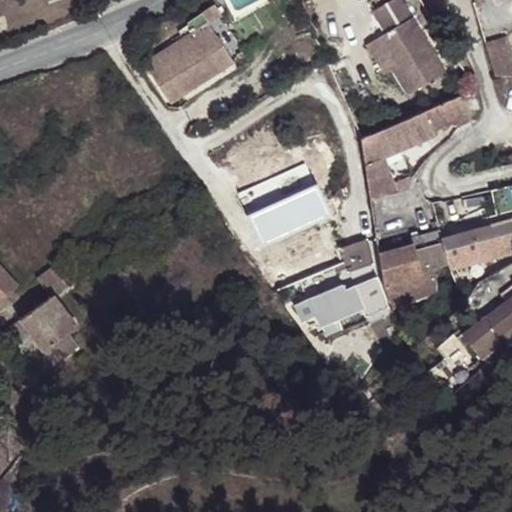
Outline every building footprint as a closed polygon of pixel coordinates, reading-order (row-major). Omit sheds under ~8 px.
[(401,0),(392,0),(373,12),(386,34),(412,19),(401,0)] [(210,25),(222,45),(234,37),(222,18),(210,25)] [(444,74),(412,19),(386,34),(380,38),(396,67),(392,70),(406,96),(444,74)] [(146,62),(159,84),(222,45),(210,25),(208,22),(146,62)] [(396,67),(380,38),(367,45),(384,75),(392,70),(396,67)] [(511,65),(506,41),(483,48),(491,77),(511,78),(511,65)] [(222,45),(159,84),(169,100),(233,61),(222,45)] [(460,96),(424,110),(432,127),(467,113),(460,96)] [(432,127),(424,110),(361,138),(368,181),(390,172),(383,156),(435,135),(432,127)] [(370,198),(398,191),(397,189),(390,172),(368,181),(370,198)] [(278,255),(312,241),(310,237),(298,209),(259,228),(272,257),(278,255)] [(511,219),(491,226),(499,252),(511,247),(511,219)] [(491,226),(440,238),(447,264),(499,252),(491,226)] [(329,229),(310,237),(312,241),(319,256),(337,249),(329,229)] [(447,264),(440,238),(413,245),(421,271),(431,268),(447,264)] [(319,256),(312,241),(278,255),(284,270),(319,256)] [(378,254),(381,284),(421,274),(421,271),(413,245),(378,254)] [(284,270),(291,283),(343,263),(340,255),(337,249),(319,256),(284,270)] [(67,285),(66,282),(53,264),(35,277),(50,295),(52,293),(53,296),(61,289),(67,285)] [(0,300),(17,285),(14,281),(0,265),(0,300)] [(437,290),(431,268),(421,271),(421,274),(381,284),(392,303),(437,290)] [(291,283),(284,270),(271,276),(277,289),(291,283)] [(353,285),(362,309),(368,321),(384,316),(370,281),(353,285)] [(511,283),(502,292),(506,298),(511,293),(511,283)] [(65,294),(71,289),(67,285),(61,289),(65,294)] [(337,319),(352,313),(343,290),(340,285),(308,297),(314,311),(320,325),(322,324),(324,329),(327,334),(340,329),(337,319)] [(343,290),(352,313),(362,309),(353,285),(343,290)] [(52,293),(50,295),(19,319),(45,350),(66,334),(76,326),(53,296),(52,293)] [(511,293),(506,298),(483,317),(498,337),(511,326),(511,293)] [(301,315),(314,311),(308,297),(296,303),(301,315)] [(498,337),(483,317),(463,333),(478,353),(498,337)] [(73,343),(66,334),(45,350),(55,363),(62,357),(75,346),(73,343)] [(8,384),(0,391),(0,418),(21,397),(8,384)]
